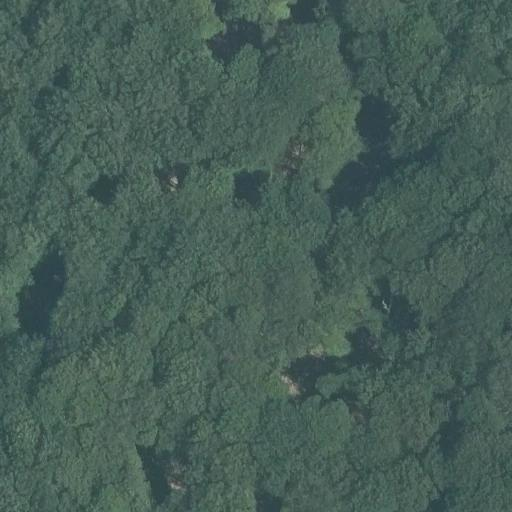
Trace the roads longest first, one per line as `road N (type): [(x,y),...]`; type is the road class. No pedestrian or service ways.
road 1 (track): [(340,511),(218,162)]
road 2 (track): [(218,162),(0,281)]
road 3 (track): [(340,0),(511,125)]
road 4 (track): [(218,162),(170,0)]
